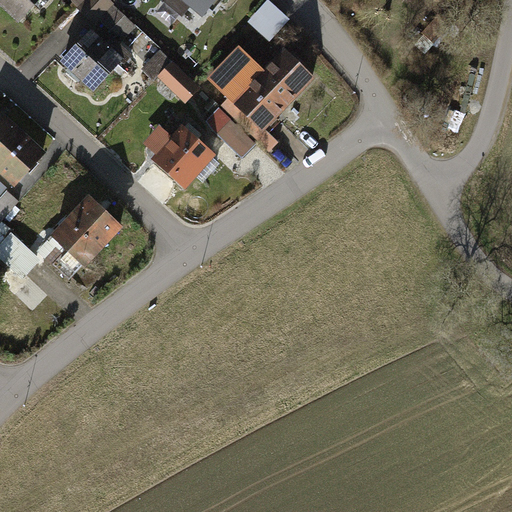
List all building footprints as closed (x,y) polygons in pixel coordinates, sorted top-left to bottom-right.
[(39,0),(3,0),(22,18),(39,0)] [(109,0),(76,0),(115,33),(129,17),(109,0)] [(217,0),(168,0),(182,11),(190,1),(206,14),(217,0)] [(271,0),(252,21),(273,41),(295,19),(274,0),(271,0)] [(129,56),(94,25),(65,58),(99,89),(129,56)] [(275,74),(246,47),(215,80),(269,129),(321,73),(296,51),(275,74)] [(167,49),(151,64),(188,106),(205,91),(167,49)] [(209,123),(247,157),(263,140),(225,106),(209,123)] [(51,152),(9,114),(0,124),(0,167),(20,186),(51,152)] [(212,153),(185,129),(157,161),(184,185),(212,153)] [(0,177),(0,217),(3,221),(24,203),(0,177)] [(127,224),(95,196),(62,233),(94,261),(127,224)] [(14,228),(0,245),(0,251),(27,275),(45,254),(14,228)]
